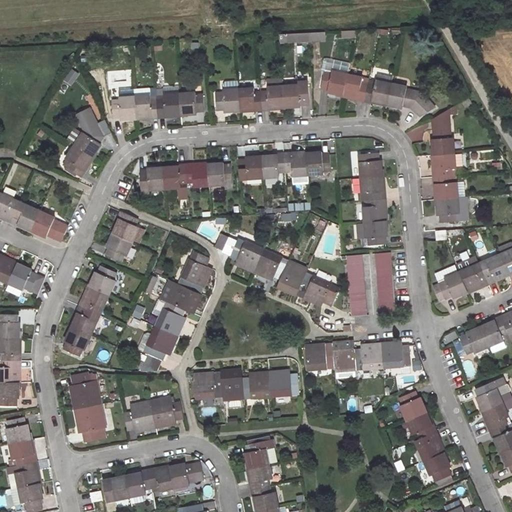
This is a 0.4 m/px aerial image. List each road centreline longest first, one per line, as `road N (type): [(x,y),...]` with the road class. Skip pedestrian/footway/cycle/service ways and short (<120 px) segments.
road 1 (residential): [(424,328),(407,164),(383,129),(162,139),(136,146),(115,164),(100,197)]
road 2 (residential): [(197,443),(180,369),(220,286),(215,256),(205,242),(100,197)]
road 3 (residential): [(70,263),(41,352),(61,465)]
road 4 (residential): [(496,511),(424,328)]
road 5 (track): [(511,143),(430,0)]
road 6 (residential): [(61,465),(197,443)]
